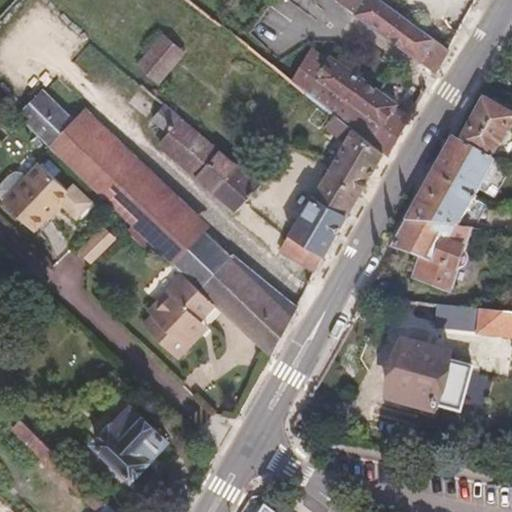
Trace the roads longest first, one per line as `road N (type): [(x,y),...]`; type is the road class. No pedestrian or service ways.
road 1 (tertiary): [(485,29),(253,442)]
road 2 (residential): [(459,511),(312,482)]
